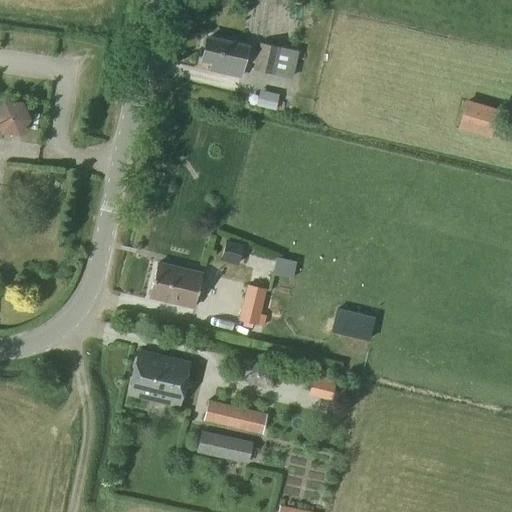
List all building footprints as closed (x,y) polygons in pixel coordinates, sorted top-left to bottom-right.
[(207,39),(203,60),(212,62),(210,71),(239,78),(246,48),(207,39)] [(260,43),(253,70),(290,79),(296,51),(260,43)] [(0,132),(0,133),(19,134),(29,119),(21,103),(3,101),(0,105),(0,132)] [(487,132),(492,113),(469,107),(464,126),(487,132)] [(276,258),(272,275),(292,280),(296,262),(276,258)] [(157,264),(155,273),(149,297),(192,308),(200,275),(157,264)] [(252,328),(253,324),(264,326),(266,316),(259,314),(265,290),(247,285),(239,320),(244,321),(243,325),(252,328)] [(372,319),(344,313),(340,333),(367,339),(372,319)] [(138,352),(128,395),(177,406),(188,364),(138,352)] [(313,376),(310,396),(330,400),(333,382),(313,376)] [(265,416),(208,403),(204,419),(261,434),(265,416)] [(250,444),(201,434),(196,452),(247,463),(250,444)]
